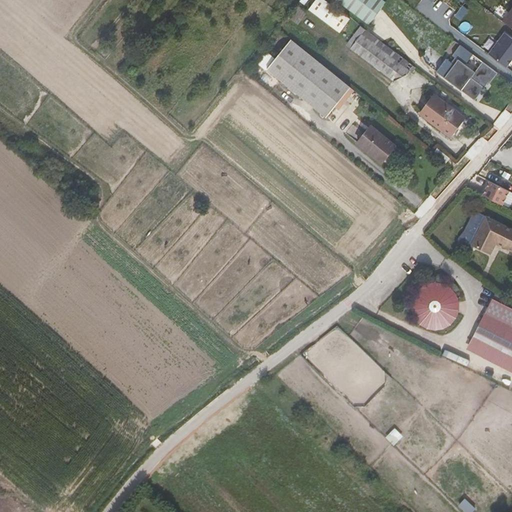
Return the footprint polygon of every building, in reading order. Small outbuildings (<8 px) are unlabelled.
[(315,0),(309,8),(340,32),(351,18),(326,0),(315,0)] [(383,0),(337,0),(368,23),(384,1),(383,0)] [(489,52),(509,69),(511,64),(511,35),(506,31),(489,52)] [(291,39),(284,48),(343,96),(350,87),(291,39)] [(374,42),(362,56),(397,83),(408,69),(374,42)] [(445,57),(436,71),(473,100),(483,87),(480,84),(484,80),(487,82),(488,83),(496,71),(482,60),(474,71),(464,63),(472,53),(459,43),(451,54),(454,56),(451,61),(445,57)] [(343,96),(284,48),(266,69),(326,117),(343,96)] [(433,94),(418,113),(448,136),(463,117),(433,94)] [(395,146),(370,126),(357,143),(381,163),(395,146)] [(436,148),(432,153),(444,164),(449,158),(436,148)] [(69,210),(0,149),(0,177),(55,226),(69,210)] [(483,196),(511,207),(511,189),(489,181),(483,196)] [(0,189),(0,215),(36,248),(49,233),(0,189)] [(511,229),(485,216),(471,244),(489,253),(494,242),(511,250),(511,229)] [(227,355),(80,224),(67,239),(214,370),(227,355)] [(208,375),(63,247),(50,261),(195,389),(208,375)] [(462,315),(463,311),(463,309),(462,303),(460,298),(456,293),(454,290),(449,287),(444,285),(440,284),(435,283),(429,284),(424,286),(420,288),(416,291),(413,294),(410,299),(409,305),(408,310),(408,316),(409,320),(412,325),(415,330),(420,333),(425,336),(430,338),(436,338),(442,337),(447,335),(452,332),(455,330),(458,325),(461,320),(462,315)] [(483,318),(511,332),(511,326),(485,313),(483,318)] [(511,332),(483,318),(468,345),(511,367),(511,332)] [(511,367),(468,345),(466,350),(511,373),(511,367)]
